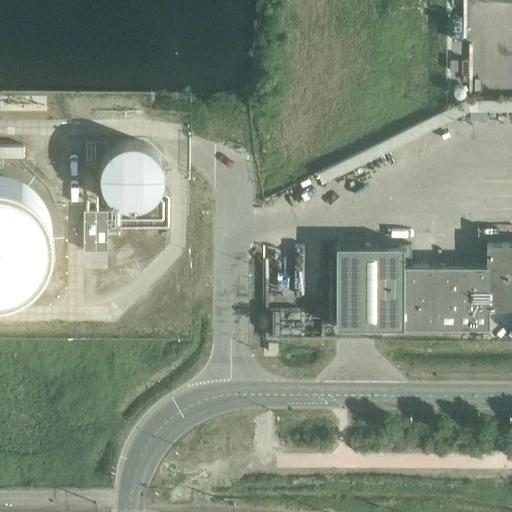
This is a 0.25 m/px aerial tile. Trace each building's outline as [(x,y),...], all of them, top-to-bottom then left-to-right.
[(322,181),(470,109),(511,109),(511,98),(467,98),(318,171),(322,181)] [(116,131),(97,185),(151,205),(171,151),(116,131)] [(0,287),(34,286),(51,238),(50,191),(8,176),(0,175),(0,287)] [(107,249),(107,209),(84,209),(83,249),(107,249)] [(511,241),(486,242),(486,263),(403,263),(403,324),(489,324),(489,306),(511,305),(511,241)]
